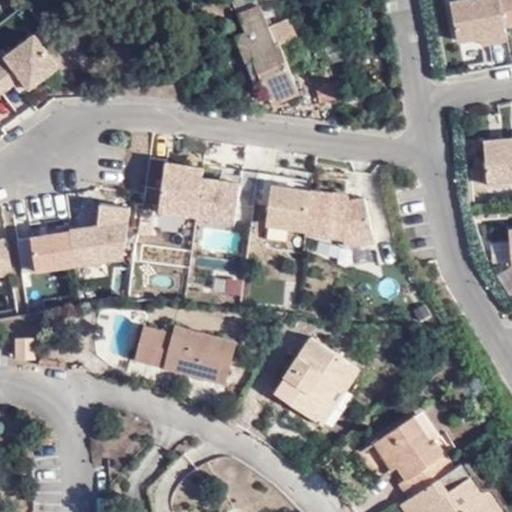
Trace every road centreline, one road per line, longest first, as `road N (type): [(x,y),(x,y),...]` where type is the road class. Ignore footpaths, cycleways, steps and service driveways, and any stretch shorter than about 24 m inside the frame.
road 1 (residential): [(427,147),(97,114),(0,176)]
road 2 (residential): [(506,346),(454,270),(427,147)]
